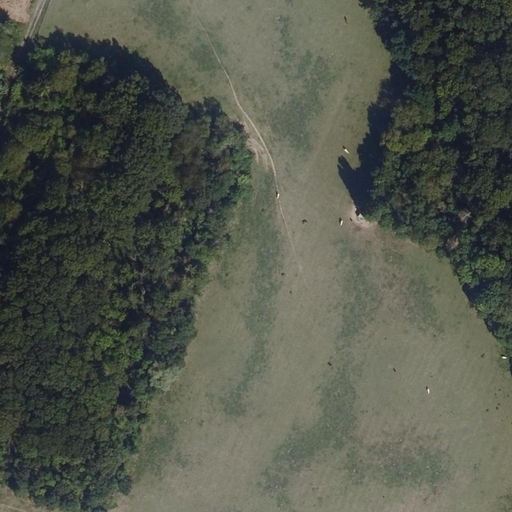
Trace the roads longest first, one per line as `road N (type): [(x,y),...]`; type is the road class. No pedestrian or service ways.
road 1 (track): [(511,245),(473,175),(465,107),(381,0)]
road 2 (track): [(0,126),(43,0)]
